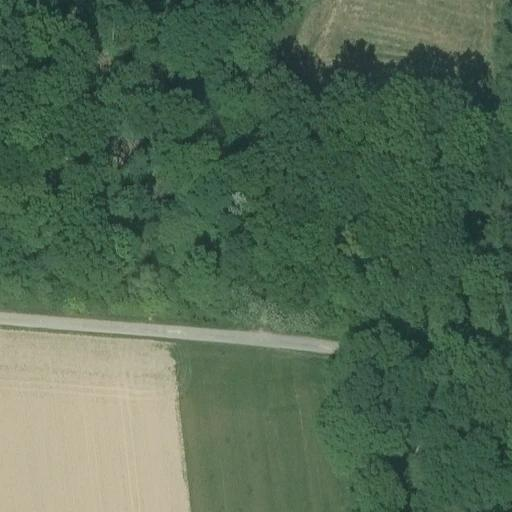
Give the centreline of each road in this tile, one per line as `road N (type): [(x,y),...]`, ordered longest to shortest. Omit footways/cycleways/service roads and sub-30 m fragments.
road 1 (unclassified): [(0,320),(333,350),(511,381)]
road 2 (track): [(261,343),(254,190),(272,121),(297,97)]
